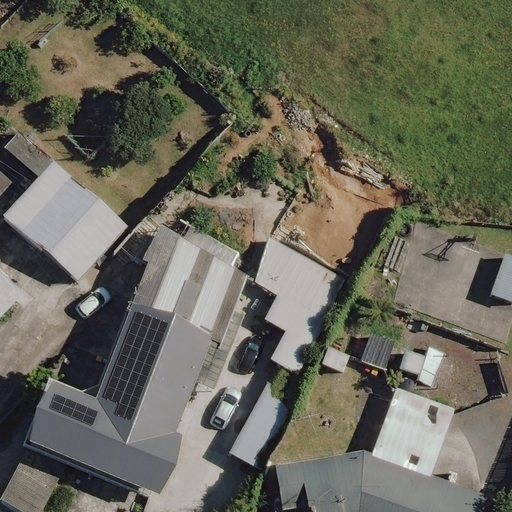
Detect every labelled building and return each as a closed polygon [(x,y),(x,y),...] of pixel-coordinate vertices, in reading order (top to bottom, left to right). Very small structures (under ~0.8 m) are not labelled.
[(50,170),(3,222),(76,288),(123,236),(50,170)] [(339,216),(281,175),(265,198),(323,239),(339,216)] [(511,320),(511,260),(420,228),(392,308),(503,346),(511,320)] [(272,364),(303,378),(347,282),(267,245),(254,287),(276,299),(264,325),(285,335),(272,364)] [(0,319),(18,300),(0,283),(0,319)] [(45,396),(23,457),(154,504),(176,441),(169,439),(202,346),(128,320),(94,414),(45,396)] [(451,360),(422,352),(412,388),(441,396),(451,360)] [(266,387),(229,459),(259,474),(296,402),(266,387)] [(370,464),(360,460),(272,475),(279,511),(480,511),(484,504),(426,484),(450,418),(394,398),(370,464)]
